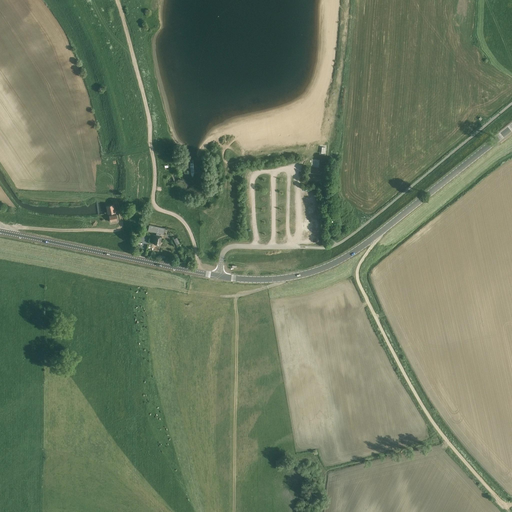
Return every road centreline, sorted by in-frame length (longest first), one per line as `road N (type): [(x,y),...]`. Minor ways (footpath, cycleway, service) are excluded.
road 1 (secondary): [(218,276),(289,277),(343,258),(511,127)]
road 2 (track): [(503,506),(445,439),(387,343),(357,277),(370,239)]
road 3 (secondary): [(218,276),(0,231)]
road 4 (track): [(153,158),(116,0)]
road 5 (track): [(7,232),(115,230),(121,221),(108,184)]
